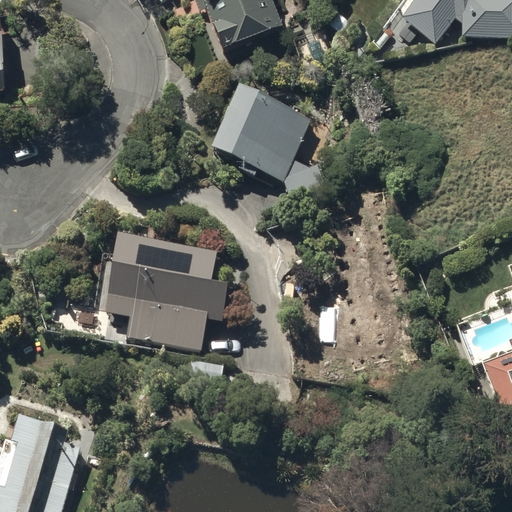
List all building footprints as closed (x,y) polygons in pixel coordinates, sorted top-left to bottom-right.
[(270,0),(199,0),(224,60),(285,35),(270,0)] [(511,0),(410,0),(398,15),(405,21),(402,25),(435,52),(457,25),(462,29),(462,43),(511,43),(511,0)] [(309,131),(311,127),(241,95),(239,99),(234,97),(226,115),(231,117),(212,161),(239,172),(237,177),(256,185),(258,179),(285,189),(293,207),(318,196),(311,173),(327,138),(309,131)] [(220,263),(122,247),(107,318),(129,324),(127,342),(203,357),(211,326),(229,330),(232,299),(217,295),(220,263)] [(511,356),(482,369),(511,445),(511,356)] [(226,368),(190,363),(188,383),(223,387),(226,368)] [(70,438),(19,425),(0,477),(0,511),(63,511),(80,454),(66,450),(70,438)]
